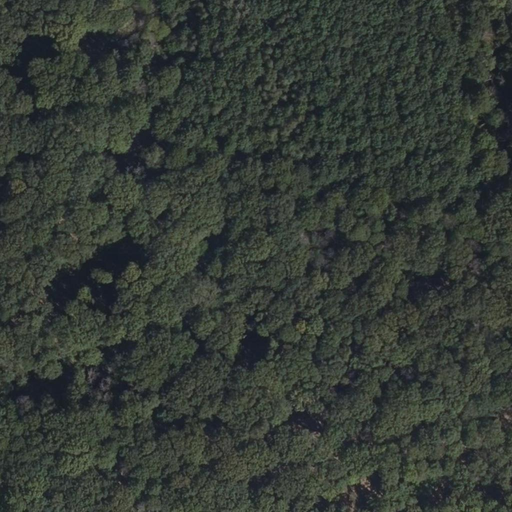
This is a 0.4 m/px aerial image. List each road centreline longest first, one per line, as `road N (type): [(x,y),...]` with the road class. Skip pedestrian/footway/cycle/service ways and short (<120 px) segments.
road 1 (track): [(0,400),(137,323),(152,240),(371,511)]
road 2 (track): [(152,240),(92,183),(67,131),(59,80),(72,0)]
